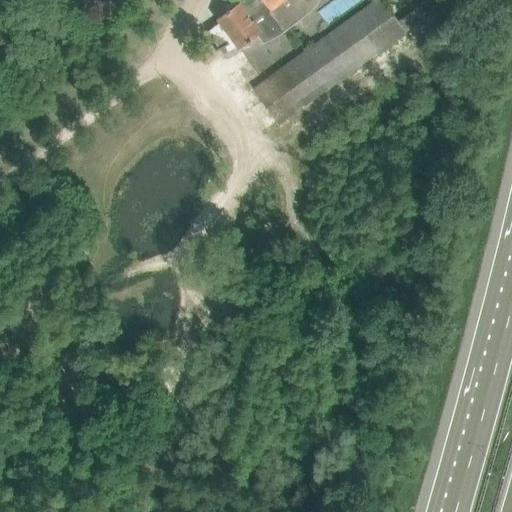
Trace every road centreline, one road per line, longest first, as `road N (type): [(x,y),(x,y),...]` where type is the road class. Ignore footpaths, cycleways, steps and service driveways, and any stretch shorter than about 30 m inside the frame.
road 1 (trunk): [(511,299),(454,511)]
road 2 (residential): [(171,52),(0,185)]
